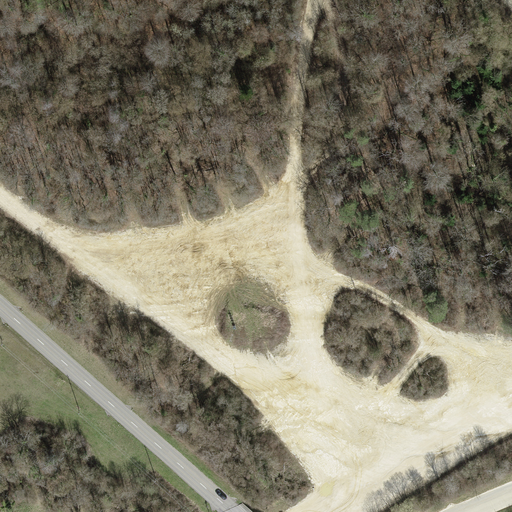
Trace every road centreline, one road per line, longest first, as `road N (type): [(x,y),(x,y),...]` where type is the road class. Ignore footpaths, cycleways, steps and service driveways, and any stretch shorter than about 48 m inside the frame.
road 1 (track): [(399,467),(126,289),(0,196)]
road 2 (track): [(311,0),(291,189),(305,405)]
road 3 (secondary): [(230,511),(0,308)]
road 4 (track): [(75,252),(163,255),(239,235),(293,208)]
road 5 (track): [(511,401),(325,511)]
